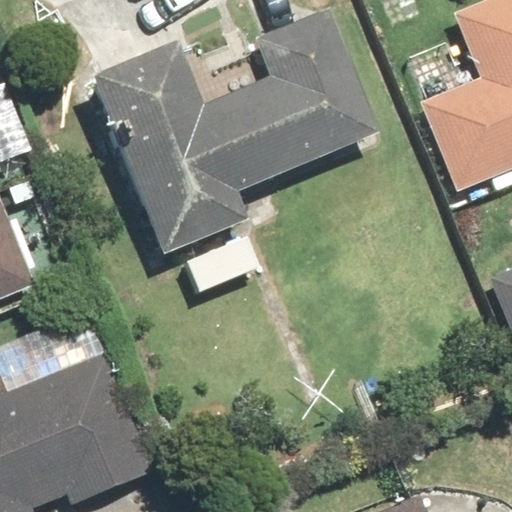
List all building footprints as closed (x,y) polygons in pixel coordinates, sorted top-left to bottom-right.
[(409,98),(446,188),(511,160),(511,0),(461,0),(444,7),(471,73),(409,98)] [(161,30),(73,67),(150,252),(239,215),(226,185),(363,128),(310,2),(238,32),(254,70),(189,97),(161,30)] [(0,301),(32,287),(0,215),(0,301)] [(511,265),(483,278),(511,346),(511,265)] [(103,347),(0,388),(0,511),(24,511),(22,505),(147,455),(103,347)] [(417,511),(410,494),(364,511),(417,511)]
